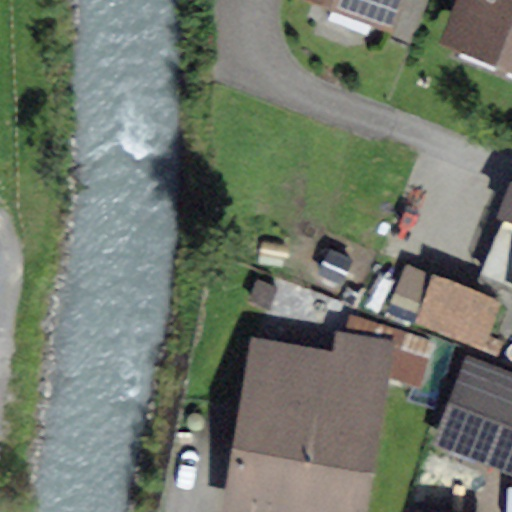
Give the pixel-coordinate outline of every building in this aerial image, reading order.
[(328,0),(378,19),(385,0),(328,0)] [(511,0),(469,0),(457,34),(511,53),(511,0)] [(511,272),(507,285),(511,286),(511,207),(496,250),(511,255),(511,272)] [(411,313),(477,344),(495,305),(429,274),(411,313)] [(261,347),(235,501),(302,511),(350,511),(378,347),(332,340),(329,358),(261,347)] [(436,452),(511,478),(511,394),(462,378),(436,452)]
